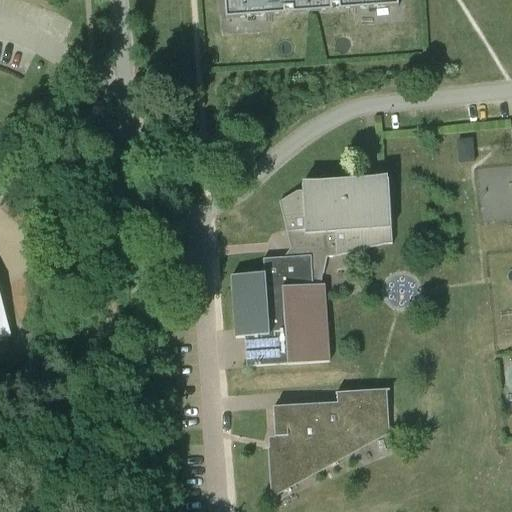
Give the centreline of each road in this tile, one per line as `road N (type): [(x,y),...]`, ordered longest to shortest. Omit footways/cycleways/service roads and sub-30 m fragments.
road 1 (residential): [(133,218),(171,218),(235,195),(333,116),(386,102),(511,90)]
road 2 (unclassified): [(155,511),(133,218)]
road 3 (unclassified): [(133,218),(117,0)]
